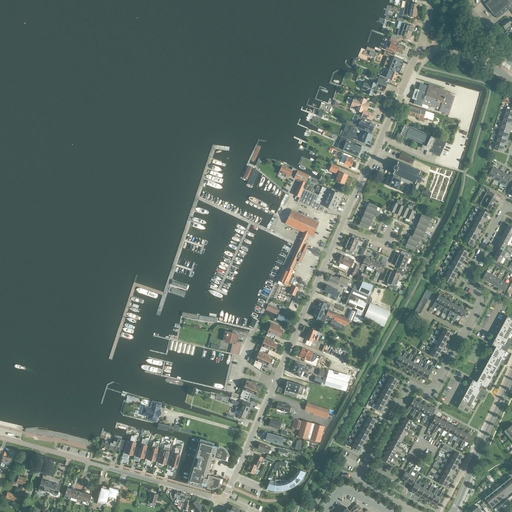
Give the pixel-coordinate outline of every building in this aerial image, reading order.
[(404,8),(416,10),(417,4),(411,3),(411,0),(400,0),(400,1),(405,1),(404,8)] [(511,0),(484,0),(483,0),(498,18),(510,9),(511,11),(511,0)] [(406,17),(406,16),(409,17),(409,15),(415,17),(416,10),(404,8),(402,15),(398,14),(397,17),(404,19),(405,16),(406,17)] [(407,24),(404,23),(403,22),(404,19),(397,17),(396,21),(401,22),(399,29),(411,33),(413,27),(407,25),(407,24)] [(511,22),(509,18),(502,23),(506,29),(507,28),(507,29),(508,29),(510,27),(510,26),(511,23),(511,22)] [(409,39),(411,33),(399,29),(396,35),(392,34),(391,36),(398,39),(399,36),(403,38),(403,37),(409,39)] [(395,54),(396,51),(400,53),(402,47),(395,44),(397,39),(391,37),(389,41),(391,42),(388,47),(386,46),(385,50),(392,53),(395,54)] [(403,60),(394,57),(394,55),(385,51),(384,53),(389,55),(386,61),(401,67),(403,60)] [(386,61),(384,68),(398,74),(401,67),(386,61)] [(398,74),(384,68),(387,70),(384,78),(379,76),(378,79),(387,82),(388,79),(395,81),(398,74)] [(366,91),(365,93),(372,96),(373,93),(376,94),(378,87),(384,89),(387,83),(377,79),(376,83),(369,81),(368,84),(363,82),(361,89),(366,91)] [(438,112),(448,115),(455,96),(446,93),(447,91),(429,85),(427,88),(419,85),(414,101),(439,110),(438,112)] [(367,100),(358,97),(358,99),(353,97),(352,99),(351,100),(350,100),(350,101),(350,102),(350,103),(351,104),(350,106),(355,108),(354,110),(362,113),(361,116),(371,120),(373,114),(366,111),(369,103),(366,102),(367,100)] [(405,113),(423,119),(425,111),(407,106),(405,113)] [(501,122),(511,125),(511,118),(504,116),(501,122)] [(374,125),(362,120),(359,128),(371,132),(374,125)] [(499,129),(509,132),(510,132),(511,128),(510,128),(511,125),(501,122),(499,129)] [(369,144),(373,135),(363,131),(354,127),(354,126),(350,125),(347,132),(346,132),(344,137),(352,141),(353,138),(358,140),(369,144)] [(435,138),(431,136),(410,126),(409,127),(404,125),(403,126),(404,126),(400,134),(405,137),(412,140),(416,142),(422,145),(421,148),(439,156),(445,142),(436,139),(436,138),(435,138)] [(497,136),(507,139),(508,139),(509,135),(508,134),(509,132),(499,129),(497,136)] [(495,142),(505,145),(506,146),(507,142),(506,141),(507,139),(497,136),(495,142)] [(355,142),(350,140),(347,139),(345,142),(347,144),(345,150),(350,153),(352,154),(353,154),(357,155),(357,156),(357,155),(358,155),(359,153),(358,152),(360,148),(356,146),(355,146),(354,146),(353,145),(354,142),(355,142)] [(495,142),(493,149),(504,152),(505,148),(504,148),(505,145),(495,142)] [(353,161),(351,160),(352,159),(347,156),(344,155),(343,155),(343,153),(337,150),(337,151),(336,150),(334,154),(336,155),(335,155),(336,155),(342,158),(345,160),(344,163),(351,166),(353,161)] [(398,158),(412,164),(414,160),(400,154),(398,158)] [(419,170),(397,161),(396,166),(394,165),(393,167),(392,169),(394,169),(392,174),(394,174),(393,177),(389,186),(400,191),(404,182),(400,181),(401,181),(402,181),(403,180),(404,180),(404,181),(413,184),(411,190),(416,192),(419,184),(420,182),(423,180),(424,178),(423,175),(424,173),(420,171),(419,171),(419,170)] [(332,164),(330,168),(332,168),(331,171),(336,173),(338,167),(332,164)] [(278,172),(279,172),(278,174),(285,177),(286,175),(289,177),(293,168),(292,167),(291,170),(282,165),(278,172)] [(244,177),(248,179),(252,168),(248,167),(244,177)] [(305,184),(309,175),(295,168),(291,177),(300,181),(294,195),(299,197),(303,188),(305,184)] [(493,168),(488,177),(494,180),(499,171),(500,170),(496,168),(496,169),(493,168)] [(248,182),(252,184),(258,171),(254,169),(248,182)] [(502,173),(499,171),(494,180),(501,183),(505,174),(506,173),(502,172),(502,173)] [(347,175),(339,172),(335,180),(344,184),(347,175)] [(508,176),(505,174),(501,183),(507,187),(511,176),(509,175),(508,176)] [(297,202),(319,211),(323,212),(324,208),(321,206),(321,205),(334,210),(341,194),(326,188),(322,186),(318,195),(303,188),(297,202)] [(431,192),(429,192),(422,189),(420,196),(429,199),(431,192)] [(485,200),(483,199),(480,204),(483,205),(482,206),(490,210),(493,204),(492,204),(495,199),(492,197),(494,194),(487,190),(484,196),(487,197),(485,200)] [(397,203),(392,201),(388,211),(394,213),(400,200),(397,199),(396,202),(397,202),(397,203)] [(400,200),(394,213),(400,215),(404,206),(400,204),(400,203),(401,203),(402,201),(400,200)] [(366,208),(379,214),(380,212),(377,211),(376,211),(378,207),(368,203),(366,208)] [(404,206),(400,215),(405,218),(411,205),(408,204),(407,206),(408,207),(408,208),(404,206)] [(411,205),(405,218),(411,220),(415,211),(411,209),(411,208),(412,208),(413,206),(411,205)] [(478,215),(485,218),(487,215),(488,216),(489,214),(481,209),(476,207),(475,209),(480,211),(478,215)] [(378,216),(379,214),(366,208),(364,214),(373,218),(375,214),(376,214),(375,215),(378,216)] [(308,235),(312,236),(319,223),(291,210),(284,224),(303,232),(287,267),(292,269),(296,261),(300,263),(308,246),(304,244),(308,235)] [(475,220),(482,224),(484,221),(485,222),(487,219),(485,218),(478,215),(473,212),(472,214),(477,217),(475,220)] [(361,219),(374,225),(375,223),(373,222),(372,223),(371,222),(373,218),(364,214),(361,219)] [(431,219),(421,215),(419,220),(432,226),(433,223),(430,222),(430,223),(429,223),(431,219)] [(472,225),(479,229),(481,226),(482,227),(484,225),(482,224),(475,220),(470,217),(469,219),(474,222),(472,225)] [(373,227),(374,225),(361,219),(359,225),(368,229),(370,225),(371,225),(371,226),(373,227)] [(432,226),(419,220),(417,226),(426,230),(428,226),(429,226),(429,227),(431,228),(432,226)] [(469,230),(476,234),(478,231),(480,232),(481,230),(479,229),(472,225),(467,222),(466,225),(471,227),(469,230)] [(417,226),(414,231),(427,237),(428,234),(426,233),(425,234),(424,234),(426,230),(417,226)] [(467,236),(474,239),(475,237),(477,238),(478,235),(476,234),(469,230),(464,228),(463,230),(468,232),(467,236)] [(510,239),(511,235),(511,233),(506,230),(503,235),(510,239)] [(410,236),(421,241),(423,237),(424,237),(424,238),(426,239),(427,237),(414,231),(412,237),(410,236)] [(465,238),(464,241),(471,245),(472,242),(474,243),(475,240),(474,239),(467,236),(462,233),(460,235),(465,238)] [(347,242),(357,246),(359,241),(363,242),(364,239),(355,235),(353,239),(349,237),(347,242)] [(507,245),(510,239),(503,235),(500,241),(507,245)] [(421,241),(410,236),(407,241),(420,247),(421,244),(419,243),(418,244),(417,244),(419,240),(421,241)] [(407,241),(405,247),(414,251),(416,247),(417,247),(417,248),(419,249),(420,247),(407,241)] [(497,246),(507,252),(504,250),(507,245),(500,241),(497,246)] [(357,246),(347,242),(345,248),(349,250),(347,253),(354,256),(356,252),(354,252),(357,246)] [(457,253),(464,257),(466,254),(467,255),(469,252),(460,248),(455,245),(454,247),(459,250),(457,253)] [(496,253),(504,257),(507,252),(497,246),(497,247),(499,248),(496,253)] [(466,258),(464,257),(457,253),(452,250),(451,253),(456,255),(454,258),(461,262),(463,259),(464,260),(466,258)] [(404,252),(403,255),(399,254),(397,259),(406,263),(409,258),(410,258),(411,255),(404,252)] [(493,259),(501,263),(504,257),(496,253),(493,259)] [(351,267),(352,262),(350,262),(351,259),(341,255),(340,259),(339,259),(338,261),(339,261),(338,262),(342,264),(341,265),(348,268),(348,266),(351,267)] [(370,259),(365,256),(362,264),(367,266),(370,259)] [(463,263),(461,262),(454,258),(449,256),(448,258),(453,260),(451,264),(458,267),(460,265),(462,265),(463,263)] [(406,263),(397,259),(394,265),(399,267),(397,270),(404,273),(405,269),(404,269),(406,263)] [(448,269),(456,273),(457,270),(459,271),(460,268),(458,267),(451,264),(446,261),(445,263),(450,266),(448,269)] [(354,276),(359,265),(354,263),(349,274),(354,276)] [(385,265),(380,263),(377,270),(382,272),(385,265)] [(446,274),(453,278),(454,275),(456,276),(457,274),(456,273),(448,269),(444,266),(442,268),(447,271),(446,274)] [(278,281),(284,283),(285,284),(291,287),(288,293),(294,296),(298,287),(287,282),(293,270),(292,269),(287,267),(285,270),(284,269),(278,281)] [(397,270),(396,273),(391,271),(388,276),(398,280),(400,275),(403,276),(404,273),(397,270)] [(488,282),(492,274),(487,271),(483,279),(488,282)] [(444,276),(443,280),(450,284),(451,280),(453,281),(454,279),(453,278),(446,274),(441,272),(440,274),(444,276)] [(498,277),(492,274),(488,282),(494,285),(498,277)] [(329,280),(338,284),(338,282),(346,286),(349,279),(344,277),(343,280),(340,278),(340,279),(331,275),(329,280)] [(398,280),(388,276),(386,282),(390,283),(389,287),(396,290),(397,286),(396,286),(398,280)] [(187,288),(189,282),(173,277),(171,283),(187,288)] [(499,288),(503,280),(498,277),(494,285),(499,288)] [(509,283),(503,280),(499,288),(505,291),(509,283)] [(340,302),(346,305),(357,310),(356,312),(352,320),(361,324),(364,318),(383,326),(389,312),(370,304),(371,301),(372,300),(371,299),(371,298),(371,297),(370,296),(369,295),(373,285),(362,281),(360,287),(358,291),(353,288),(350,295),(348,298),(343,296),(340,302)] [(171,285),(169,290),(183,295),(185,289),(171,285)] [(337,290),(327,285),(324,291),(332,294),(330,298),(336,301),(339,292),(336,291),(337,290)] [(414,312),(419,315),(432,292),(427,289),(414,312)] [(439,294),(434,302),(432,307),(434,308),(436,303),(440,305),(443,298),(440,297),(441,295),(439,294)] [(444,297),(443,298),(440,305),(437,310),(439,311),(442,306),(445,308),(448,301),(446,300),(447,298),(444,297)] [(449,299),(448,301),(445,308),(442,313),(444,314),(447,309),(450,311),(454,304),(451,302),(452,301),(449,299)] [(326,304),(320,301),(318,305),(328,310),(330,305),(327,303),(326,304)] [(455,302),(454,304),(450,311),(447,316),(450,317),(452,312),(455,314),(459,307),(456,305),(457,304),(455,302)] [(266,310),(277,315),(280,310),(268,305),(266,310)] [(336,314),(328,310),(318,305),(313,316),(320,319),(323,320),(325,315),(334,319),(336,314)] [(460,305),(459,307),(455,314),(453,319),(455,320),(457,315),(461,317),(465,310),(462,308),(462,306),(460,305)] [(352,320),(356,312),(351,310),(347,318),(352,321),(352,320)] [(336,314),(334,319),(333,320),(346,326),(346,325),(349,320),(349,319),(336,313),(336,314)] [(291,319),(279,314),(277,319),(289,324),(291,319)] [(511,339),(509,338),(511,332),(511,318),(509,317),(496,341),(494,340),(496,336),(493,334),(489,342),(498,347),(479,383),(473,380),(470,378),(465,386),(468,387),(470,383),(473,384),(459,408),(468,413),(477,397),(481,399),(485,391),(480,388),(482,385),(487,388),(507,352),(501,348),(503,345),(505,346),(509,348),(511,341),(511,339)] [(344,326),(331,320),(329,326),(342,331),(344,326)] [(352,321),(349,320),(346,325),(351,327),(355,329),(358,323),(352,321)] [(272,323),(266,337),(273,340),(276,335),(279,337),(282,330),(278,328),(279,326),(283,328),(283,327),(272,323)] [(441,333),(448,337),(449,334),(451,335),(452,333),(439,325),(438,327),(442,330),(441,333)] [(309,328),(307,334),(318,338),(319,336),(322,329),(313,326),(312,329),(309,328)] [(438,338),(445,342),(446,339),(448,340),(449,338),(448,337),(441,333),(436,330),(435,333),(440,335),(438,338)] [(235,343),(235,344),(236,344),(238,334),(225,331),(224,336),(225,336),(224,342),(233,344),(233,343),(235,343)] [(318,338),(307,334),(305,339),(312,342),(314,338),(315,338),(314,339),(318,341),(318,338)] [(435,344),(442,348),(444,345),(445,346),(447,343),(445,342),(438,338),(433,336),(432,338),(437,341),(435,344)] [(266,337),(259,351),(267,354),(270,349),(273,351),(276,344),(272,342),(273,340),(277,342),(273,340),(266,337)] [(432,349),(439,353),(441,350),(442,351),(444,348),(442,348),(435,344),(430,341),(429,343),(434,346),(432,349)] [(429,354),(436,358),(438,355),(439,356),(441,354),(439,353),(432,349),(427,346),(426,348),(431,351),(429,354)] [(312,352),(303,348),(299,356),(308,360),(309,360),(309,361),(311,360),(311,362),(312,362),(312,361),(313,361),(314,360),(315,359),(316,358),(316,357),(317,355),(320,356),(312,352)] [(271,356),(267,354),(259,351),(253,365),(264,372),(261,370),(263,363),(267,365),(270,358),(266,357),(267,355),(271,356)] [(403,356),(399,354),(395,361),(399,363),(398,365),(400,366),(401,364),(405,357),(405,358),(407,352),(405,351),(403,356)] [(405,369),(406,367),(410,360),(413,355),(410,354),(408,359),(405,358),(405,357),(401,364),(404,366),(403,368),(405,369)] [(411,370),(415,363),(418,358),(416,357),(413,362),(410,360),(406,367),(409,369),(408,370),(411,372),(411,370)] [(417,373),(420,366),(423,361),(421,360),(418,365),(415,363),(411,370),(414,372),(413,373),(416,375),(417,373)] [(293,367),(302,371),(305,372),(307,367),(295,362),(293,367)] [(421,378),(422,376),(426,369),(428,364),(426,363),(424,368),(420,366),(417,373),(420,375),(419,376),(421,378)] [(426,380),(427,379),(431,372),(434,367),(432,366),(429,371),(426,369),(422,376),(425,377),(424,379),(426,380)] [(300,377),(302,371),(293,367),(291,373),(300,377)] [(324,385),(346,391),(350,377),(329,371),(329,370),(329,369),(327,369),(326,369),(326,371),(326,372),(328,372),(327,373),(324,385)] [(388,381),(395,385),(396,382),(398,383),(399,380),(386,373),(384,375),(389,378),(388,381)] [(316,377),(314,383),(320,385),(322,380),(316,377)] [(385,386),(392,390),(393,387),(395,388),(396,386),(395,385),(388,381),(383,378),(382,380),(386,383),(385,386)] [(251,393),(255,394),(258,388),(254,386),(255,383),(259,384),(247,380),(240,395),(252,400),(248,399),(251,393)] [(304,386),(288,381),(285,390),(302,395),(304,386)] [(382,391),(389,395),(390,392),(392,393),(393,391),(392,390),(385,386),(380,384),(379,386),(384,388),(382,391)] [(379,397),(386,401),(388,398),(389,399),(390,396),(389,395),(382,391),(377,389),(376,391),(381,394),(379,397)] [(376,402),(383,406),(385,403),(386,404),(388,401),(386,401),(379,397),(374,394),(373,396),(378,399),(376,402)] [(414,398),(413,398),(409,406),(406,411),(409,412),(411,407),(414,409),(418,402),(415,400),(416,399),(414,398)] [(375,404),(373,407),(380,411),(382,408),(383,409),(385,407),(383,406),(376,402),(371,399),(370,401),(375,404)] [(245,402),(242,400),(241,404),(238,403),(236,406),(248,411),(251,404),(245,401),(245,402)] [(419,400),(418,402),(414,409),(412,414),(414,415),(416,410),(420,412),(423,405),(421,403),(421,402),(419,400)] [(149,416),(148,419),(156,421),(157,416),(158,417),(160,410),(159,409),(161,404),(153,402),(151,408),(148,408),(148,407),(146,406),(145,407),(144,406),(143,408),(142,408),(141,412),(142,413),(141,414),(149,416)] [(286,405),(278,402),(276,409),(288,412),(290,405),(286,404),(286,405)] [(330,410),(307,402),(304,410),(313,413),(313,414),(327,419),(332,420),(334,416),(329,414),(330,410)] [(424,403),(423,405),(420,412),(417,417),(419,418),(422,413),(425,415),(429,408),(426,406),(427,405),(424,403)] [(239,411),(237,415),(245,418),(248,411),(236,406),(235,409),(239,411)] [(429,406),(429,408),(425,415),(422,420),(424,421),(427,416),(431,418),(434,411),(431,409),(432,407),(429,406)] [(366,421),(373,425),(375,422),(376,423),(377,420),(369,415),(364,413),(363,415),(368,418),(366,421)] [(438,416),(436,415),(431,424),(428,428),(430,430),(433,425),(436,426),(440,419),(437,418),(438,416)] [(412,421),(405,417),(403,420),(402,420),(401,422),(402,423),(409,427),(414,429),(415,427),(410,425),(412,421)] [(363,426),(370,430),(372,427),(373,428),(375,425),(373,425),(366,421),(361,418),(360,420),(365,423),(363,426)] [(441,418),(440,419),(436,426),(434,431),(436,432),(438,427),(442,429),(445,422),(443,421),(443,419),(441,418)] [(269,426),(279,429),(281,422),(277,420),(277,421),(270,420),(269,426)] [(301,421),(299,429),(297,436),(320,442),(324,426),(302,420),(301,421)] [(446,420),(445,422),(442,429),(439,434),(441,435),(444,430),(447,432),(450,425),(448,423),(449,422),(446,420)] [(172,426),(159,423),(157,428),(170,431),(171,430),(179,432),(180,426),(174,424),(174,427),(172,426)] [(360,431),(367,435),(369,432),(370,433),(372,431),(370,430),(363,426),(358,423),(357,425),(362,428),(360,431)] [(407,430),(409,427),(402,423),(401,426),(399,425),(398,427),(399,428),(406,432),(411,435),(412,432),(407,430)] [(451,423),(450,425),(447,432),(444,437),(446,438),(449,433),(452,435),(456,427),(453,426),(454,425),(451,423)] [(457,426),(456,427),(452,435),(450,440),(452,441),(454,436),(457,437),(461,430),(458,429),(459,427),(457,426)] [(405,435),(406,432),(399,428),(398,431),(396,430),(395,433),(396,433),(403,437),(408,440),(410,438),(405,435)] [(357,437),(364,440),(366,438),(368,438),(369,436),(367,435),(360,431),(355,429),(354,431),(359,433),(357,437)] [(462,429),(461,430),(457,437),(455,443),(457,444),(460,439),(463,440),(466,433),(464,432),(464,430),(462,429)] [(278,444),(280,436),(267,432),(265,440),(278,444)] [(467,432),(466,433),(463,440),(460,445),(462,446),(465,441),(468,443),(472,436),(469,434),(470,433),(467,432)] [(402,440),(403,437),(396,433),(395,436),(393,435),(392,438),(393,439),(401,443),(406,445),(407,443),(402,440)] [(355,442),(362,446),(363,443),(365,444),(366,441),(364,440),(357,437),(352,434),(351,436),(356,439),(355,442)] [(128,456),(129,455),(129,454),(132,455),(137,435),(136,435),(135,435),(134,435),(133,436),(132,436),(132,435),(131,435),(130,441),(131,442),(130,445),(129,445),(126,444),(126,443),(122,457),(126,458),(126,456),(128,456)] [(121,440),(114,438),(113,440),(110,442),(103,440),(101,447),(115,451),(117,446),(119,447),(119,449),(123,450),(125,441),(121,439),(121,440)] [(140,459),(140,458),(140,457),(143,458),(149,438),(148,438),(147,438),(146,438),(145,438),(144,439),(143,439),(142,438),(141,444),(142,445),(141,448),(140,448),(137,447),(137,446),(133,460),(137,461),(138,459),(140,459)] [(353,444),(352,447),(359,451),(360,448),(362,449),(363,447),(362,446),(355,442),(350,439),(349,441),(353,444)] [(399,446),(401,443),(393,439),(392,441),(390,441),(389,443),(391,444),(398,448),(403,450),(404,448),(399,446)] [(191,477),(189,483),(201,487),(201,485),(205,486),(206,486),(208,487),(208,488),(209,488),(210,488),(211,488),(212,488),(213,488),(214,488),(215,488),(215,487),(216,487),(217,487),(217,486),(218,486),(219,485),(220,485),(220,484),(219,483),(220,478),(209,475),(208,475),(206,474),(207,471),(210,460),(211,457),(213,457),(213,458),(214,457),(225,461),(227,456),(228,455),(228,454),(228,453),(227,453),(227,452),(227,451),(226,451),(226,450),(225,450),(225,449),(224,449),(224,448),(223,448),(222,447),(221,447),(220,446),(219,447),(217,446),(212,445),(213,443),(201,440),(199,447),(200,447),(199,452),(197,451),(199,452),(197,456),(196,456),(195,462),(194,461),(193,461),(195,462),(193,467),(194,467),(193,472),(191,472),(193,472),(192,477),(191,477)] [(160,441),(159,441),(158,441),(157,441),(156,442),(155,442),(154,442),(153,441),(152,447),(153,448),(152,451),(151,451),(148,450),(148,449),(144,463),(148,464),(149,462),(151,463),(151,461),(151,460),(154,461),(160,441)] [(258,449),(268,453),(270,448),(260,443),(258,449)] [(162,466),(162,464),(165,464),(171,444),(170,444),(169,444),(168,444),(167,445),(166,445),(165,445),(163,451),(164,451),(163,454),(162,454),(159,453),(159,452),(155,466),(159,467),(160,465),(162,466)] [(396,451),(398,448),(391,444),(389,447),(388,446),(386,448),(388,449),(395,453),(400,456),(401,454),(396,451)] [(173,467),(176,467),(180,452),(182,445),(181,447),(180,447),(179,447),(178,448),(177,448),(176,448),(174,454),(175,454),(174,457),(173,457),(170,456),(171,456),(170,455),(166,469),(170,470),(171,468),(173,469),(173,467)] [(452,456),(459,460),(461,457),(463,458),(464,455),(455,451),(450,448),(449,450),(454,453),(452,456)] [(385,454),(392,458),(397,461),(398,459),(393,456),(395,453),(388,449),(386,452),(385,451),(383,454),(385,454)] [(1,462),(1,463),(0,466),(5,468),(6,464),(10,465),(12,459),(6,457),(7,452),(4,452),(3,456),(1,462)] [(449,461),(457,465),(458,462),(460,463),(461,461),(459,460),(452,456),(447,453),(446,455),(451,458),(449,461)] [(380,459),(389,464),(394,466),(395,464),(390,461),(392,458),(385,454),(383,457),(382,457),(380,459)] [(251,463),(247,471),(254,474),(257,467),(259,468),(260,464),(262,457),(258,455),(254,464),(251,463)] [(447,466),(454,470),(455,467),(457,468),(458,466),(457,465),(449,461),(445,459),(443,461),(448,463),(447,466)] [(444,472),(451,476),(452,473),(454,474),(455,471),(454,470),(447,466),(447,467),(442,464),(441,466),(445,469),(444,472)] [(294,473),(302,479),(303,478),(303,477),(304,476),(305,474),(306,473),(306,472),(297,468),(296,469),(296,471),(295,471),(294,473)] [(409,473),(405,471),(401,478),(404,480),(404,481),(406,483),(407,481),(411,474),(414,469),(411,468),(409,473)] [(441,477),(448,481),(450,478),(451,479),(452,476),(451,476),(444,472),(439,469),(438,471),(443,474),(441,477)] [(411,474),(407,481),(410,483),(409,484),(411,486),(416,477),(419,472),(417,471),(414,476),(411,474)] [(290,477),(296,485),(298,483),(299,482),(301,481),(302,479),(294,473),(294,474),(293,475),(292,476),(291,478),(290,477)] [(438,483),(445,486),(447,483),(448,484),(450,482),(448,481),(441,477),(436,475),(435,477),(440,479),(438,483)] [(23,497),(28,480),(26,479),(26,478),(18,476),(16,482),(17,482),(16,482),(22,484),(18,495),(7,492),(5,498),(22,504),(24,497),(23,497)] [(296,485),(290,477),(291,478),(289,479),(288,479),(286,480),(290,489),(291,488),(293,487),(295,486),(296,485)] [(42,479),(39,489),(48,492),(51,484),(51,482),(49,482),(42,479)] [(266,489),(267,489),(268,490),(270,490),(272,491),(274,491),(275,479),(275,481),(273,481),(272,481),(270,480),(268,485),(266,489)] [(282,491),(283,491),(285,490),(287,490),(289,489),(290,489),(286,480),(285,480),(286,481),(284,481),(283,481),(281,482),(280,479),(282,491)] [(411,490),(414,492),(413,493),(415,494),(416,493),(420,486),(423,481),(421,480),(418,485),(414,483),(411,490)] [(51,484),(48,492),(49,493),(57,495),(58,491),(60,485),(55,483),(51,482),(51,484)] [(420,486),(416,493),(419,494),(418,496),(421,497),(421,496),(425,489),(428,484),(426,483),(423,488),(420,486)] [(500,486),(508,495),(511,492),(504,483),(500,486)] [(100,492),(99,492),(98,496),(99,496),(97,503),(105,505),(110,486),(109,490),(107,489),(107,488),(106,488),(106,487),(103,486),(102,487),(101,487),(100,492)] [(116,495),(117,495),(117,494),(117,492),(118,492),(117,492),(118,488),(117,488),(118,487),(114,486),(114,487),(113,487),(112,487),(110,487),(111,486),(110,486),(105,505),(105,506),(107,499),(115,501),(116,495)] [(425,489),(421,496),(424,497),(423,499),(426,500),(427,499),(431,492),(433,487),(431,486),(428,490),(425,489)] [(496,489),(504,498),(508,495),(500,486),(496,489)] [(63,488),(61,495),(64,496),(64,498),(68,499),(69,497),(71,489),(67,487),(67,489),(63,488)] [(431,492),(427,499),(429,500),(429,502),(431,503),(432,502),(436,495),(439,490),(436,488),(434,493),(431,492)] [(69,497),(68,499),(76,501),(76,499),(79,491),(71,489),(69,497)] [(493,492),(500,501),(504,498),(496,489),(493,492)] [(76,499),(76,501),(83,504),(84,501),(86,493),(79,491),(76,499)] [(181,492),(178,492),(176,491),(175,494),(171,492),(170,495),(171,496),(170,497),(173,502),(175,502),(174,503),(178,504),(177,506),(178,506),(178,505),(178,503),(181,492)] [(436,495),(432,502),(435,503),(434,505),(436,506),(444,493),(442,491),(439,496),(436,495)] [(489,495),(496,504),(500,501),(493,492),(489,495)] [(84,501),(83,504),(88,505),(88,504),(91,505),(94,497),(91,496),(91,495),(86,493),(84,501)] [(149,502),(148,505),(154,507),(155,504),(155,503),(157,495),(151,493),(149,501),(149,502)] [(489,495),(485,498),(487,500),(492,507),(496,504),(489,495)] [(190,505),(194,511),(200,511),(203,510),(196,500),(190,505)]
